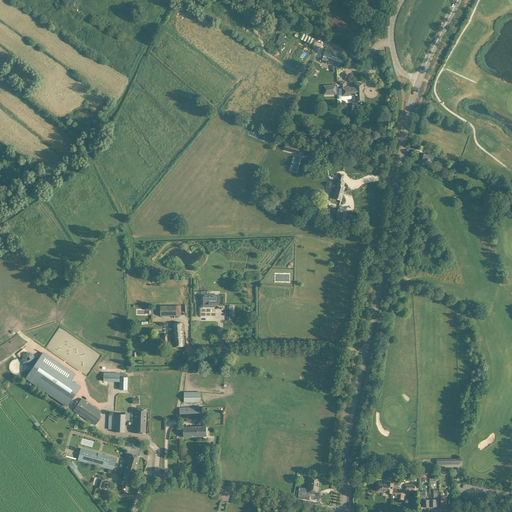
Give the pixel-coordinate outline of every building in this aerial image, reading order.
[(279,46),(285,37),(280,34),(278,37),(279,38),(276,43),(279,46)] [(319,48),(317,53),(319,53),(318,54),(320,54),(321,54),(320,58),(326,61),(324,60),(326,55),(336,59),(335,61),(341,63),(343,57),(341,56),(342,53),(337,51),(336,54),(333,52),(334,50),(328,47),(327,50),(320,47),(319,48)] [(340,85),(323,85),(324,95),(336,95),(336,92),(339,92),(339,99),(340,100),(351,99),(352,98),(352,95),(357,95),(358,106),(364,106),(363,83),(355,84),(356,88),(346,88),(346,82),(340,82),(340,85)] [(447,159),(445,158),(446,156),(440,154),(439,158),(434,157),(434,156),(428,155),(428,156),(424,155),(423,154),(423,156),(422,157),(422,159),(422,160),(423,160),(423,164),(428,165),(427,168),(434,170),(436,161),(441,162),(444,163),(444,161),(447,162),(447,159)] [(334,193),(332,197),(334,198),(333,199),(341,201),(345,187),(344,186),(345,182),(342,182),(344,175),(340,174),(339,181),(338,180),(337,185),(335,184),(334,186),(334,187),(334,188),(336,189),(335,194),(334,193)] [(204,305),(210,305),(210,306),(213,306),(213,307),(216,307),(216,305),(219,305),(219,295),(210,295),(210,297),(204,297),(204,305)] [(177,306),(160,306),(160,316),(177,316),(177,306)] [(172,323),(173,337),(174,347),(184,346),(183,323),(172,323)] [(25,350),(19,360),(28,366),(34,356),(25,350)] [(25,378),(67,406),(80,387),(71,380),(75,375),(42,353),(25,378)] [(119,373),(103,373),(103,381),(119,382),(119,377),(119,373)] [(127,377),(119,377),(119,382),(118,390),(127,390),(127,377)] [(184,392),(184,402),(201,402),(201,392),(184,392)] [(81,398),(79,402),(73,411),(95,425),(101,416),(99,410),(81,398)] [(180,408),(180,418),(201,417),(201,407),(180,408)] [(146,409),(135,409),(134,433),(145,434),(146,409)] [(109,414),(109,417),(115,418),(114,429),(114,432),(124,433),(125,420),(125,414),(109,414)] [(183,427),(184,437),(207,436),(206,426),(196,427),(196,425),(194,426),(194,427),(183,427)] [(81,448),(77,461),(113,471),(116,462),(109,460),(110,456),(81,448)] [(130,488),(133,478),(139,457),(129,454),(123,475),(121,474),(121,477),(122,478),(120,485),(114,483),(112,489),(119,490),(129,493),(130,488)] [(73,461),(68,465),(73,471),(77,467),(73,461)] [(96,486),(96,487),(102,489),(104,480),(98,478),(96,486)] [(317,494),(319,479),(310,478),(310,482),(309,482),(308,492),(299,491),(298,498),(309,500),(310,493),(317,494)] [(397,488),(398,484),(388,483),(388,482),(384,482),(384,483),(377,483),(377,490),(376,491),(377,491),(387,492),(387,493),(391,493),(392,493),(393,490),(395,490),(395,487),(397,488)] [(400,484),(398,484),(397,488),(395,487),(395,490),(393,490),(392,493),(391,493),(392,493),(391,495),(398,496),(398,501),(403,501),(404,491),(416,492),(416,489),(417,484),(412,484),(411,485),(404,484),(404,483),(400,482),(400,484)] [(437,500),(437,493),(437,490),(434,490),(434,500),(429,500),(429,507),(431,507),(431,508),(433,508),(433,507),(436,507),(436,500),(437,500)]
